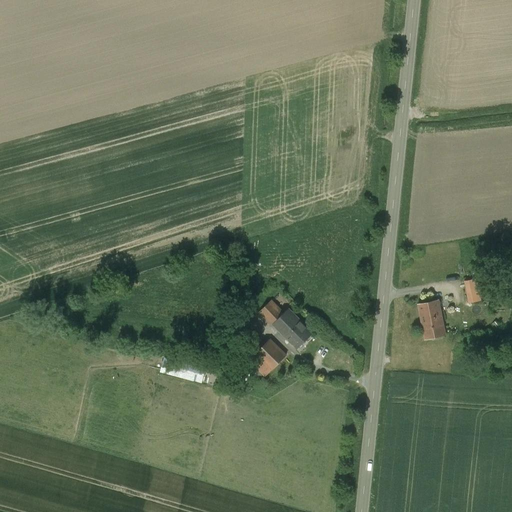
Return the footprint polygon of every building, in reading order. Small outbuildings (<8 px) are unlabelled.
[(478,278),(465,281),(469,302),(482,300),(478,278)] [(439,300),(418,304),(425,339),(452,333),(450,324),(444,325),(439,300)] [(270,301),(259,312),(272,324),(273,323),(283,314),(270,301)] [(312,334),(288,309),(283,314),(273,323),(297,348),(312,334)] [(286,355),(270,339),(248,360),(265,377),(286,355)] [(166,357),(163,372),(206,382),(209,366),(166,357)]
